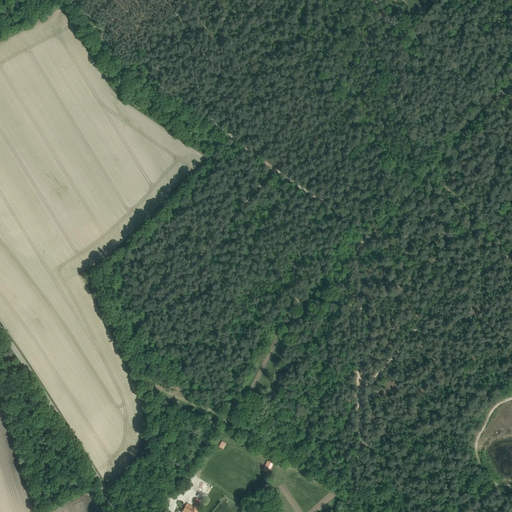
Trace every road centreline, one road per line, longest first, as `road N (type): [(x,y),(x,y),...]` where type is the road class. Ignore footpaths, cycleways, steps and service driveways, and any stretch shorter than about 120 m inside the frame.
road 1 (track): [(511,7),(415,116),(364,145),(359,162),(317,200)]
road 2 (unclassified): [(113,511),(104,485),(0,329)]
road 3 (unknown): [(511,249),(447,291),(358,391)]
road 4 (track): [(228,133),(144,70),(149,41),(193,0)]
road 5 (unknown): [(357,393),(361,472),(394,511)]
